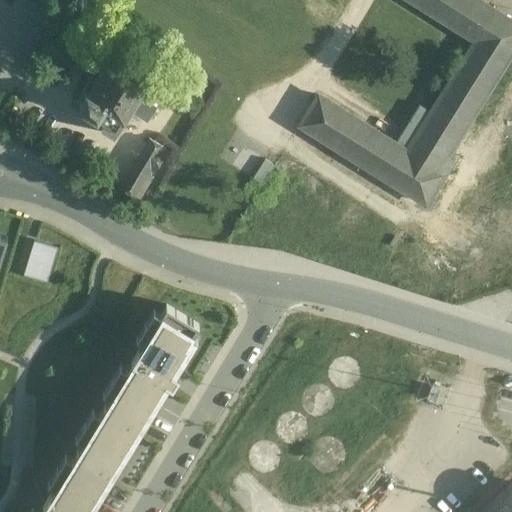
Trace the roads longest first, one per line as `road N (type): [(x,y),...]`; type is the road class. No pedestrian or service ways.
road 1 (residential): [(0,172),(167,262),(268,295)]
road 2 (residential): [(268,295),(359,307),(511,352)]
road 3 (residential): [(146,511),(268,295)]
